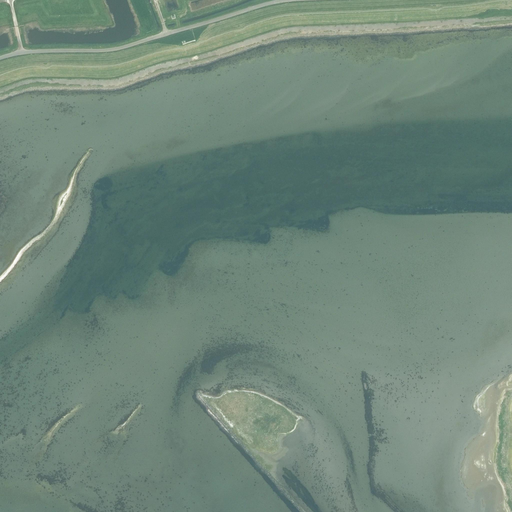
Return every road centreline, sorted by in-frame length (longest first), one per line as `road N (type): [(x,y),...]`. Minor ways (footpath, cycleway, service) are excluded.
road 1 (track): [(195,41),(287,16),(487,5)]
road 2 (unclassified): [(0,58),(107,50),(274,0)]
